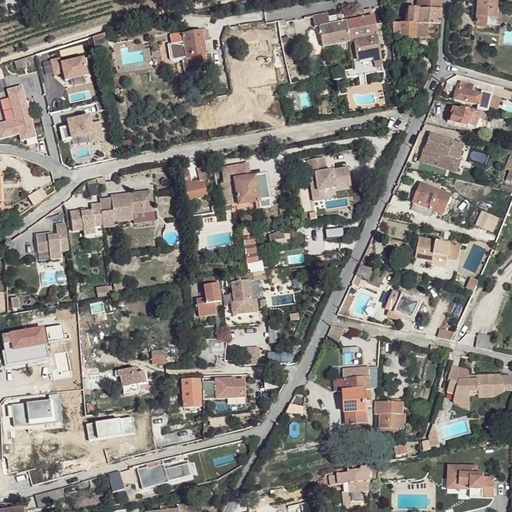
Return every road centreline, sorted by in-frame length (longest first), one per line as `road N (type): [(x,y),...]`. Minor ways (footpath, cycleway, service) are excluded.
road 1 (residential): [(0,237),(88,172),(374,116),(420,115)]
road 2 (unclassified): [(271,425),(0,498)]
road 3 (residential): [(420,115),(325,318)]
road 4 (residential): [(325,318),(511,358)]
road 5 (unknown): [(0,396),(58,383),(72,360),(57,326),(0,330)]
road 6 (residential): [(300,370),(167,372)]
